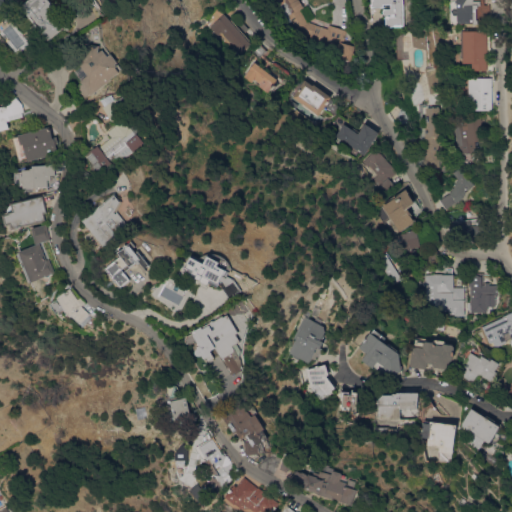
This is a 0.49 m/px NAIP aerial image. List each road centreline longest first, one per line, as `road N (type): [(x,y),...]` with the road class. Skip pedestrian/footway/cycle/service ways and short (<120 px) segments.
road 1 (residential): [(329,511),(255,466),(167,344),(88,290),(61,222),(71,184),(67,130),(0,74),(240,1),(269,38),(342,93),(374,105)]
road 2 (residential): [(505,251),(505,0)]
road 3 (residential): [(374,105),(433,201),(438,234),(463,262),(505,251)]
road 4 (residential): [(345,347),(352,379),(444,384),(511,411)]
